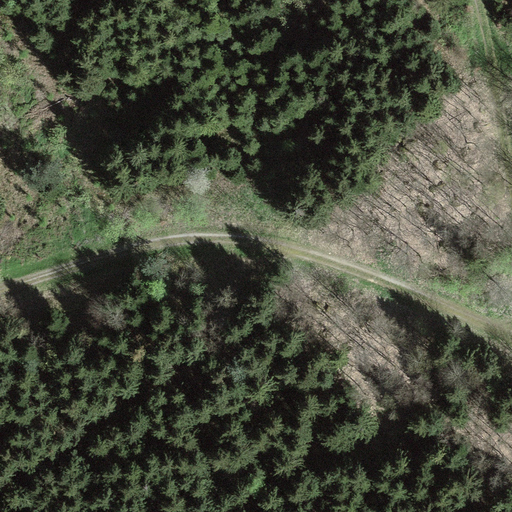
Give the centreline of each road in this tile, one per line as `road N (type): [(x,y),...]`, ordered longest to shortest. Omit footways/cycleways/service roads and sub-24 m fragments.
road 1 (track): [(511,343),(350,267),(255,240),(134,246),(0,289)]
road 2 (track): [(511,172),(477,0)]
